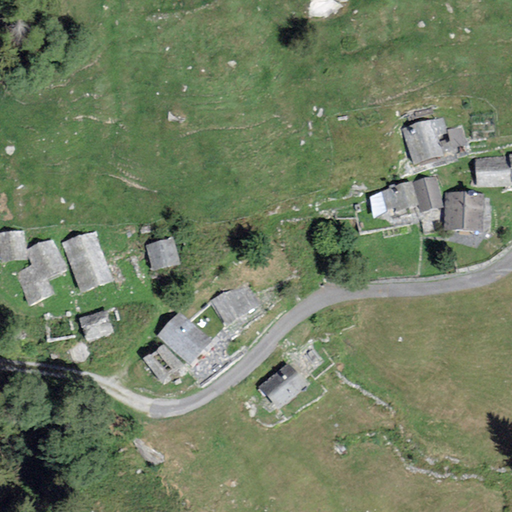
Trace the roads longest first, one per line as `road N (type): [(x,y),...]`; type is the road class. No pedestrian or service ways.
road 1 (unclassified): [(511,256),(461,281),(324,297),(198,399)]
road 2 (track): [(198,399),(155,407),(0,362)]
